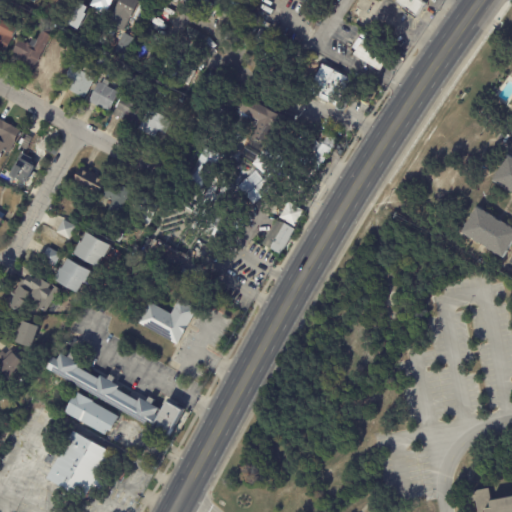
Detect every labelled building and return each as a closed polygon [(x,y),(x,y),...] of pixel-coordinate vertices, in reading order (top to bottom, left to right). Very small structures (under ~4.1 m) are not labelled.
[(41,0),(36,10),(28,5),(31,0),(41,0)] [(45,0),(55,0),(48,15),(40,11),(45,0)] [(110,0),(104,13),(88,5),(90,0),(110,0)] [(135,0),(138,1),(122,31),(106,23),(118,0),(135,0)] [(203,0),(208,2),(204,9),(199,7),(203,0)] [(234,0),(238,2),(234,8),(225,4),(226,0),(234,0)] [(420,0),(424,2),(414,17),(393,2),(394,0),(420,0)] [(169,8),(168,8),(173,11),(171,15),(166,13),(166,14),(163,12),(161,15),(155,13),(157,9),(156,8),(158,3),(169,8)] [(215,6),(219,8),(215,15),(211,12),(215,6)] [(28,12),(25,17),(18,13),(21,7),(28,12)] [(248,7),(259,14),(255,21),(243,13),(248,7)] [(84,13),(78,25),(70,21),(76,9),(84,13)] [(35,19),(32,24),(27,21),(30,16),(35,19)] [(3,55),(0,53),(0,19),(15,28),(11,37),(12,38),(3,55)] [(136,26),(139,27),(137,33),(130,31),(132,24),(136,26)] [(197,32),(203,35),(199,44),(182,36),(186,26),(197,32)] [(241,45),(252,27),(256,30),(245,48),(241,45)] [(114,32),(110,39),(103,36),(107,28),(114,32)] [(270,29),(284,39),(278,48),(264,39),(270,29)] [(49,36),(30,71),(14,62),(18,56),(10,51),(17,40),(24,44),(25,42),(27,44),(30,38),(34,40),(39,30),(49,36)] [(122,33),(133,38),(124,56),(113,50),(122,33)] [(366,36),(391,52),(379,71),(351,54),(357,45),(355,43),(358,38),(361,40),(364,35),(366,36)] [(94,44),(96,39),(102,42),(99,47),(94,44)] [(61,73),(59,76),(50,71),(46,79),(34,73),(45,50),(50,52),(54,54),(66,61),(61,73)] [(104,59),(100,67),(95,64),(99,56),(104,59)] [(165,57),(176,63),(178,60),(184,63),(183,66),(194,72),(187,86),(177,80),(173,87),(165,83),(168,76),(158,71),(165,57)] [(321,64),(348,78),(335,102),(337,103),(336,106),(309,92),(312,87),(310,85),(321,64)] [(68,90),(67,90),(72,81),(64,77),(70,65),(81,70),(83,67),(91,71),(89,76),(93,78),(83,98),(68,90)] [(95,106),(88,102),(98,82),(101,84),(103,79),(109,82),(106,87),(118,93),(108,113),(95,106)] [(121,98),(130,102),(131,100),(145,107),(135,127),(111,115),(120,97),(121,98)] [(249,100),(288,121),(281,134),(270,128),(262,144),(248,137),(257,121),(242,113),(249,100)] [(225,114),(215,132),(204,126),(215,108),(225,114)] [(146,133),(138,129),(148,110),(170,122),(164,134),(157,130),(153,137),(146,133)] [(0,121),(2,122),(17,130),(11,142),(9,141),(1,157),(0,156),(0,121)] [(187,155),(169,144),(172,139),(167,136),(176,121),(184,125),(184,124),(194,129),(193,131),(199,134),(187,155)] [(27,136),(31,138),(25,150),(19,147),(19,145),(16,143),(19,138),(22,140),(25,135),(27,136)] [(321,168),(330,148),(315,141),(306,162),(321,168)] [(282,161),(267,147),(252,163),(267,177),(282,161)] [(9,176),(21,154),(32,160),(29,164),(34,167),(24,184),(9,176)] [(511,191),(510,190),(510,191),(493,181),(497,174),(496,174),(498,171),(503,164),(502,164),(503,161),(504,161),(508,155),(511,157),(511,191)] [(190,172),(200,156),(224,169),(214,187),(190,174),(190,172)] [(83,168),(94,174),(95,173),(99,175),(98,177),(105,180),(96,195),(72,181),(80,166),(83,168)] [(134,191),(121,216),(108,209),(112,201),(102,195),(109,182),(122,189),(124,185),(134,191)] [(143,198),(158,205),(147,227),(138,222),(140,219),(134,215),(143,198)] [(295,226),(304,210),(287,202),(279,218),(295,226)] [(497,220),(511,228),(511,243),(504,257),(462,233),(465,226),(466,223),(467,224),(471,217),(471,216),(472,213),(473,214),(477,208),(497,220)] [(69,237),(68,240),(55,233),(62,220),(74,227),(69,237)] [(277,222),(292,231),(288,238),(289,238),(283,250),(281,249),(278,255),(261,244),(275,221),(277,222)] [(86,234),(108,246),(96,268),(71,254),(77,242),(79,243),(85,233),(86,234)] [(114,241),(118,233),(122,235),(118,243),(114,241)] [(59,255),(53,267),(40,261),(47,248),(60,255),(59,255)] [(137,254),(140,249),(145,251),(143,257),(137,254)] [(52,279),(59,267),(61,268),(66,258),(90,271),(84,283),(82,282),(77,292),(52,279)] [(5,304),(21,279),(22,280),(26,274),(32,278),(34,276),(39,279),(39,278),(48,284),(49,283),(59,289),(55,295),(59,297),(55,304),(51,301),(44,312),(34,305),(37,301),(27,294),(16,311),(5,304)] [(196,311),(176,346),(136,323),(148,303),(169,315),(177,301),(196,311)] [(36,327),(29,348),(12,344),(13,342),(11,342),(12,337),(15,338),(20,322),(36,327)] [(10,353),(20,364),(3,381),(0,377),(0,351),(6,356),(10,353)] [(102,375),(109,379),(112,374),(117,377),(114,382),(121,386),(119,390),(140,401),(141,398),(148,402),(151,397),(156,400),(154,405),(160,408),(157,415),(159,416),(167,402),(183,411),(168,437),(48,368),(54,357),(58,360),(62,353),(69,357),(72,352),(77,356),(75,360),(82,364),(80,367),(100,379),(102,375)] [(108,411),(119,417),(110,432),(108,431),(106,435),(65,413),(76,392),(94,401),(93,402),(108,411)] [(110,456),(87,498),(49,478),(75,430),(113,451),(110,456)] [(476,511),(475,503),(511,496),(511,511),(476,511)]
